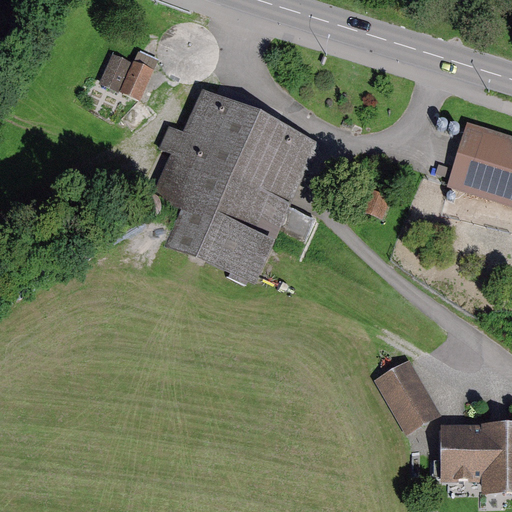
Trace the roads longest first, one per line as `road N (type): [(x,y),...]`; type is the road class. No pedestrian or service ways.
road 1 (track): [(266,4),(250,69),(331,147),(322,179),(328,211),(429,308),(511,372)]
road 2 (secondary): [(511,80),(251,0)]
road 3 (track): [(331,147),(396,144),(452,62)]
